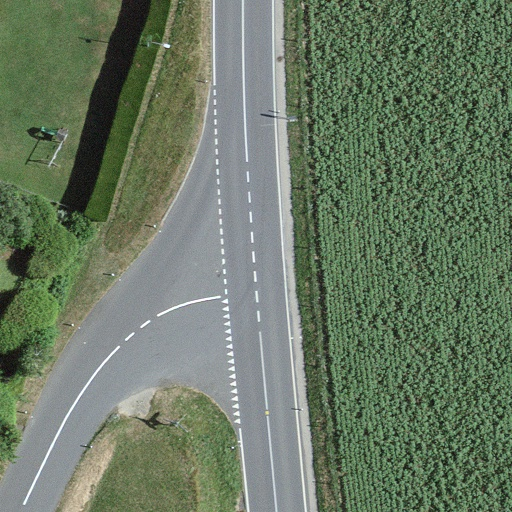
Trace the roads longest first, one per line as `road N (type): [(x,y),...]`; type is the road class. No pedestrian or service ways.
road 1 (tertiary): [(19,511),(72,407),(113,352),(185,302),(256,293)]
road 2 (secondary): [(256,293),(245,0)]
road 3 (secondary): [(277,511),(256,293)]
